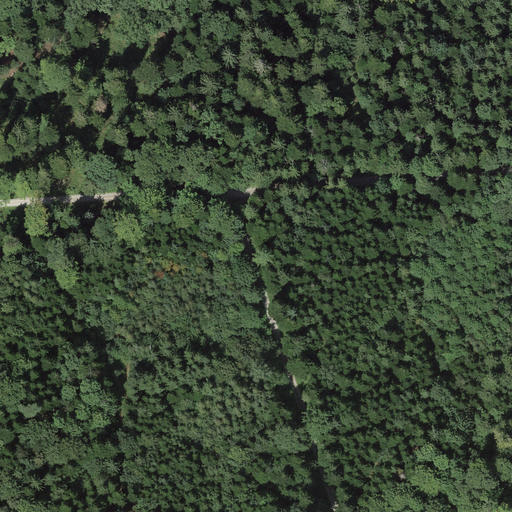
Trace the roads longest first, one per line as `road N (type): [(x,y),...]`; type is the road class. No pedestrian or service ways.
road 1 (track): [(230,193),(337,511)]
road 2 (track): [(511,168),(230,193)]
road 3 (track): [(0,204),(230,193)]
